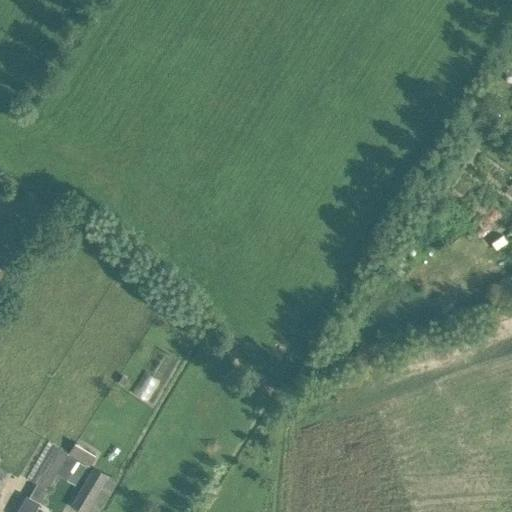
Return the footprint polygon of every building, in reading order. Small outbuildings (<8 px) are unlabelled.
[(123,374),(118,381),(124,385),(129,378),(123,374)] [(90,466),(97,454),(76,442),(75,441),(68,453),(69,453),(90,466)] [(41,502),(69,453),(68,453),(61,448),(39,485),(36,483),(29,496),(25,494),(14,511),(33,511),(40,501),(41,502)] [(64,465),(59,474),(75,483),(80,474),(86,464),(70,455),(64,465)] [(93,465),(70,504),(83,511),(85,511),(100,511),(119,481),(108,474),(93,465)]
